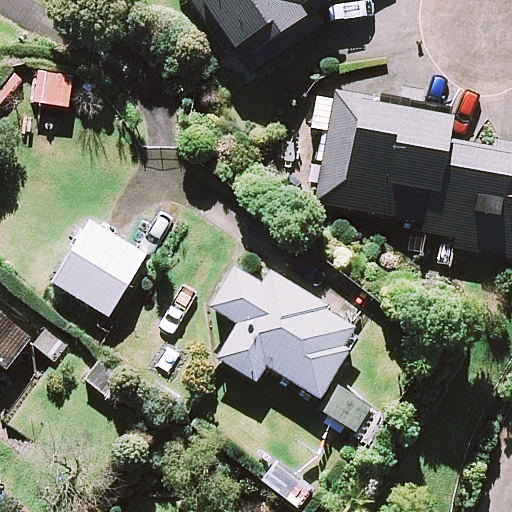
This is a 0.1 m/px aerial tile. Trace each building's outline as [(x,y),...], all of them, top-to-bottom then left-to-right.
[(199,0),(239,55),(249,48),(257,59),(309,22),(303,13),(320,0),(199,0)] [(458,121),(337,98),(336,104),(318,101),(312,132),(330,135),(317,204),(457,231),(454,249),(511,260),(511,149),(455,139),(458,121)] [(148,260),(91,224),(53,284),(109,320),(148,260)] [(364,334),(272,273),(262,287),(238,271),(212,310),(240,329),(219,361),(257,387),(269,369),(323,405),(319,411),(372,446),(389,421),(331,383),(364,334)] [(0,369),(2,367),(10,373),(37,339),(0,309),(0,369)]
